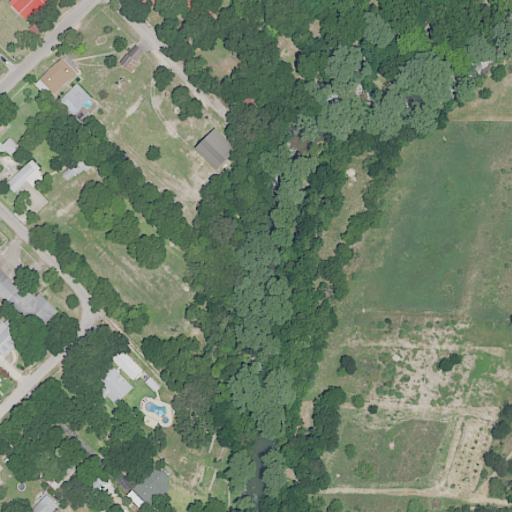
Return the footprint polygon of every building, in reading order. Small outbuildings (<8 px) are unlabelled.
[(12,0),(8,4),(32,31),(60,7),(54,0),(12,0)] [(36,82),(51,96),(79,69),(64,54),(36,82)] [(59,100),(73,115),(90,98),(75,84),(59,100)] [(15,195),(40,172),(30,161),(4,183),(15,195)] [(13,284),(0,271),(0,296),(38,332),(57,312),(20,276),(13,284)] [(0,319),(0,356),(2,358),(20,343),(16,338),(21,333),(6,314),(0,319)] [(141,371),(120,350),(111,359),(132,380),(141,371)] [(114,405),(131,388),(103,361),(86,378),(114,405)] [(41,476),(54,489),(75,468),(62,455),(41,476)] [(130,489),(148,507),(172,482),(147,458),(137,468),(144,475),(130,489)] [(110,483),(98,471),(78,491),(90,504),(110,483)] [(50,511),(57,506),(45,494),(26,511),(50,511)]
